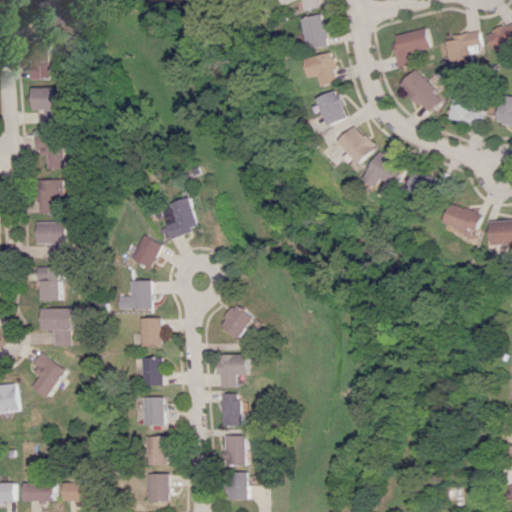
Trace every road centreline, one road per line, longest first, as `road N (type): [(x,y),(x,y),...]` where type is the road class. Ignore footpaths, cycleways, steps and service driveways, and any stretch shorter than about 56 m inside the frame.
road 1 (residential): [(479,161),(490,184),(511,187),(508,154),(479,161),(411,131),(385,106),(350,0)]
road 2 (residential): [(201,306),(219,294),(224,276),(207,260),(186,278),(201,306),(199,511)]
road 3 (residential): [(0,272),(13,117),(0,37)]
road 4 (residential): [(471,0),(355,17)]
